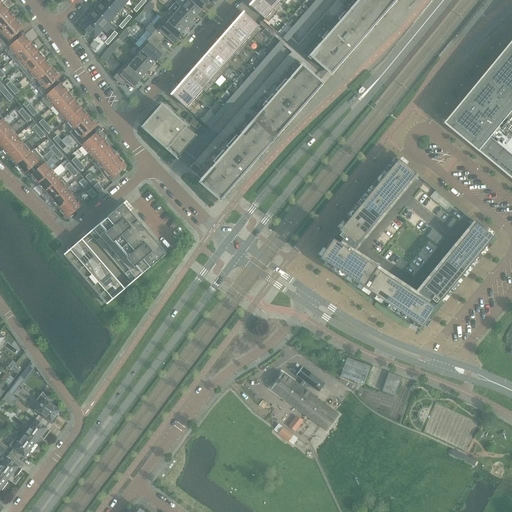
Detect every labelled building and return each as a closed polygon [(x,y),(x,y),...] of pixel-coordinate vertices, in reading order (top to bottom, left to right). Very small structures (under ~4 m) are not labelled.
[(123,6),(116,0),(102,0),(102,1),(116,14),(123,6)] [(189,0),(185,0),(180,6),(194,19),(201,11),(189,0)] [(209,2),(206,0),(189,0),(201,11),(209,2)] [(195,161),(193,163),(202,171),(197,177),(203,182),(301,67),(316,80),(319,82),(328,72),(310,56),(359,0),(337,0),(298,44),(294,41),(291,38),(290,38),(286,42),(284,45),(287,48),(291,52),(195,161)] [(273,10),(262,0),(253,0),(249,5),(268,22),(277,12),(273,9),(273,10)] [(281,1),(280,0),(262,0),(273,10),(273,9),(280,1),(281,1)] [(306,0),(303,4),(308,9),(312,12),(320,3),(316,0),(306,0)] [(359,0),(310,56),(328,72),(330,74),(331,73),(336,67),(341,62),(346,56),(364,35),(369,29),(374,24),(379,18),(380,17),(385,11),(390,5),(394,0),(359,0)] [(116,14),(102,1),(95,9),(109,22),(116,14)] [(0,18),(8,11),(1,3),(0,4),(0,18)] [(303,4),(295,13),(300,18),(304,21),(312,12),(308,9),(303,4)] [(148,13),(151,9),(147,5),(143,9),(148,13)] [(194,19),(180,6),(173,15),(187,27),(194,19)] [(109,22),(95,9),(87,18),(102,30),(109,22)] [(0,33),(15,20),(8,11),(0,18),(0,33)] [(262,29),(243,13),(234,22),(254,39),(262,29)] [(295,13),(287,22),(293,27),(296,30),(304,21),(300,18),(295,13)] [(187,27),(173,15),(166,22),(166,23),(180,35),(187,27)] [(102,30),(87,18),(80,26),(94,39),(102,30)] [(18,40),(14,36),(23,28),(15,20),(0,33),(0,38),(8,48),(18,40)] [(180,35),(166,23),(166,22),(164,20),(151,34),(160,42),(165,37),(172,43),(180,35)] [(122,29),(127,23),(124,21),(119,26),(122,29)] [(254,39),(234,22),(227,31),(246,48),(254,39)] [(287,22),(277,34),(282,38),(286,42),(290,38),(296,30),(293,27),(287,22)] [(246,48),(227,31),(219,40),(234,54),(237,57),(246,48)] [(163,54),(155,48),(160,42),(151,34),(146,40),(148,43),(141,51),(155,63),(163,54)] [(13,60),(31,44),(24,35),(18,40),(8,48),(5,51),(13,60)] [(108,45),(113,40),(109,37),(104,43),(108,45)] [(274,37),(264,48),(270,53),(274,56),(284,45),(280,41),(274,37)] [(234,54),(219,40),(211,49),(226,63),(227,62),(234,54)] [(20,68),(38,52),(31,44),(13,60),(20,68)] [(264,48),(256,57),(262,62),(266,66),(274,56),(270,53),(264,48)] [(226,63),(211,49),(203,58),(222,75),(230,65),(227,62),(226,63)] [(155,63),(141,51),(134,59),(148,71),(155,63)] [(27,76),(45,60),(38,52),(20,68),(27,76)] [(447,124),(511,177),(511,54),(506,62),(503,56),(447,124)] [(256,57),(248,66),(254,71),(258,75),(266,66),(262,62),(256,57)] [(222,75),(203,58),(195,67),(214,84),(222,75)] [(134,59),(127,67),(141,79),(148,71),(134,59)] [(33,84),(52,68),(45,60),(27,76),(33,84)] [(141,79),(127,67),(125,64),(113,78),(122,86),(126,81),(133,88),(141,79)] [(248,66),(240,75),(246,80),(250,84),(258,75),(254,71),(248,66)] [(214,84),(195,67),(187,76),(203,90),(202,90),(206,93),(214,84)] [(301,67),(203,182),(221,198),(222,197),(227,191),(232,185),(237,180),(256,158),(261,153),(266,147),(271,141),(272,140),(277,134),(282,129),(287,123),(305,102),(310,96),(315,91),(320,85),(321,84),(319,82),(316,80),(301,67)] [(55,89),(51,84),(60,77),(52,68),(33,84),(45,97),(55,89)] [(240,75),(232,84),(238,89),(242,93),(250,84),(246,80),(240,75)] [(203,90),(187,76),(179,85),(195,99),(202,90),(203,90)] [(14,87),(10,81),(6,85),(10,90),(14,87)] [(49,108),(68,93),(60,84),(55,89),(45,97),(42,100),(49,108)] [(232,84),(225,93),(230,98),(234,102),(242,93),(238,89),(232,84)] [(195,99),(179,85),(171,95),(186,108),(195,99)] [(8,93),(3,87),(0,89),(0,91),(4,96),(8,93)] [(19,92),(14,87),(10,90),(15,95),(19,92)] [(13,98),(8,93),(4,96),(9,102),(13,98)] [(59,114),(75,101),(68,93),(49,108),(50,109),(53,106),(59,114)] [(225,93),(217,102),(222,107),(226,111),(234,102),(230,98),(225,93)] [(66,122),(82,109),(75,101),(59,114),(66,122)] [(32,107),(27,102),(23,105),(28,111),(32,107)] [(217,102),(209,111),(214,116),(218,120),(226,111),(222,107),(217,102)] [(196,136),(181,123),(161,106),(142,128),(165,149),(168,146),(179,156),(196,136)] [(37,113),(33,108),(32,107),(28,111),(33,117),(37,113)] [(26,114),(22,109),(18,112),(22,117),(26,114)] [(70,133),(89,117),(82,109),(66,122),(73,130),(70,133)] [(209,111),(200,121),(206,126),(208,127),(210,129),(218,120),(214,116),(209,111)] [(31,119),(26,114),(22,117),(27,123),(31,119)] [(88,133),(96,126),(89,117),(70,133),(82,146),(91,137),(88,133)] [(0,136),(10,128),(2,119),(0,121),(0,136)] [(47,125),(43,119),(38,123),(43,128),(47,125)] [(40,130),(36,125),(32,129),(36,134),(40,130)] [(52,130),(47,125),(43,128),(47,133),(52,130)] [(0,147),(1,149),(17,136),(10,128),(0,136),(0,147)] [(45,135),(40,130),(36,134),(41,139),(45,135)] [(89,155),(104,141),(97,133),(91,137),(82,146),(89,155)] [(8,157),(24,144),(17,136),(1,149),(8,157)] [(62,141),(57,136),(52,139),(57,145),(62,141)] [(66,147),(62,141),(57,145),(62,151),(66,147)] [(96,162),(111,149),(104,141),(89,155),(96,162)] [(15,166),(31,152),(24,144),(8,157),(15,166)] [(58,151),(53,145),(49,149),(54,155),(58,151)] [(45,163),(34,150),(34,149),(31,152),(15,166),(23,174),(32,167),(35,171),(45,163)] [(101,173),(119,158),(111,149),(96,162),(94,164),(101,173)] [(63,157),(58,151),(54,155),(59,160),(63,157)] [(80,163),(75,157),(71,161),(76,166),(80,163)] [(117,174),(126,166),(119,158),(101,173),(102,173),(104,172),(113,183),(120,177),(117,174)] [(434,308),(492,238),(475,223),(474,224),(422,287),(423,288),(417,296),(350,252),(353,249),(356,246),(357,247),(358,247),(356,245),(362,238),(409,181),(415,174),(397,159),(331,240),(322,254),(318,259),(321,260),(327,264),(374,295),(421,327),(422,327),(434,308)] [(37,184),(52,171),(45,163),(35,171),(30,176),(37,184)] [(73,168),(69,163),(64,167),(69,172),(73,168)] [(84,168),(80,163),(76,166),(80,171),(84,168)] [(193,163),(188,169),(197,177),(202,171),(193,163)] [(78,173),(73,168),(69,172),(73,177),(78,173)] [(44,193),(59,179),(52,171),(37,184),(44,193)] [(94,179),(89,174),(85,177),(90,183),(94,179)] [(51,201),(68,186),(61,178),(59,179),(44,193),(51,201)] [(87,184),(83,179),(78,183),(83,188),(87,184)] [(103,189),(97,183),(93,187),(99,193),(103,189)] [(51,201),(58,209),(73,196),(67,189),(69,187),(68,186),(51,201)] [(96,195),(91,189),(87,192),(92,199),(96,195)] [(435,190),(429,197),(448,213),(454,206),(435,190)] [(86,206),(85,205),(75,194),(73,196),(58,209),(66,218),(75,210),(77,213),(86,206)] [(136,279),(165,254),(122,204),(93,229),(136,279)] [(70,263),(88,248),(81,239),(65,253),(63,255),(70,263)] [(70,263),(77,272),(96,256),(88,248),(70,263)] [(84,280),(103,264),(96,256),(77,272),(84,280)] [(84,280),(92,288),(110,272),(103,264),(84,280)] [(101,294),(117,280),(110,272),(92,288),(99,296),(101,294)] [(106,305),(124,289),(117,280),(101,294),(99,296),(106,305)] [(363,385),(370,366),(347,358),(340,377),(363,385)] [(15,365),(16,364),(12,360),(7,366),(12,370),(15,365)] [(21,370),(15,365),(12,370),(18,374),(21,370)] [(338,415),(302,388),(306,383),(319,392),(325,384),(302,367),(296,375),(303,380),(299,386),(282,374),(271,389),(326,430),(338,415)] [(401,378),(388,373),(381,392),(395,396),(401,378)] [(9,385),(14,379),(9,376),(5,382),(9,385)] [(13,396),(24,381),(19,377),(8,392),(13,396)] [(12,407),(18,400),(13,396),(8,392),(2,400),(12,407)] [(59,410),(46,401),(47,399),(42,392),(35,401),(39,404),(35,410),(51,422),(59,410)] [(43,440),(50,431),(46,428),(35,419),(30,425),(29,425),(23,433),(24,433),(23,435),(35,443),(39,437),(43,440)] [(298,431),(304,423),(300,420),(294,428),(298,431)] [(30,452),(36,444),(35,443),(23,435),(19,440),(16,437),(9,446),(13,449),(24,458),(29,451),(30,452)] [(452,449),(450,454),(473,466),(476,461),(452,449)] [(15,478),(21,469),(18,466),(6,457),(1,464),(0,463),(0,476),(6,482),(11,475),(15,478)]
